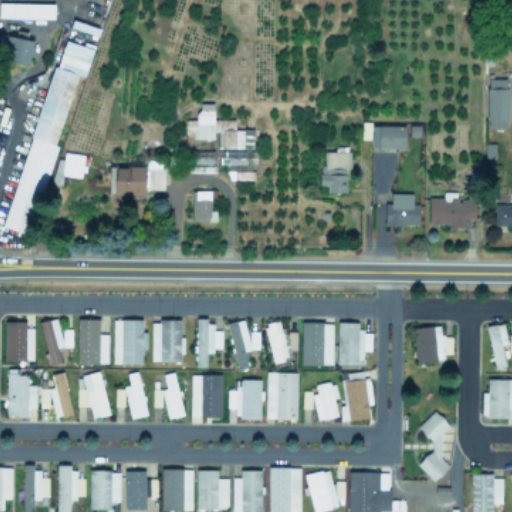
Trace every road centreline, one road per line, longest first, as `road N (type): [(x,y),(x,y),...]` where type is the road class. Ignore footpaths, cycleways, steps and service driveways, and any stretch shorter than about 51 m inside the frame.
road 1 (secondary): [(0,267),(511,272)]
road 2 (residential): [(511,307),(0,303)]
road 3 (residential): [(0,451),(369,457),(385,450)]
road 4 (residential): [(375,428),(0,428)]
road 5 (residential): [(385,450),(393,321),(386,305)]
road 6 (residential): [(386,305),(375,428)]
